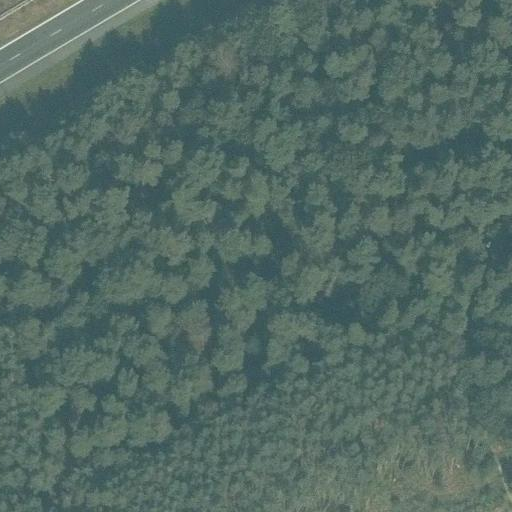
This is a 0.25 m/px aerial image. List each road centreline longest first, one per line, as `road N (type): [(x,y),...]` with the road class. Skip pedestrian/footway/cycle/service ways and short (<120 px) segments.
road 1 (track): [(511,500),(419,327),(389,324),(343,350),(279,359),(43,490)]
road 2 (motorway): [(0,75),(126,0)]
road 3 (track): [(43,490),(10,368)]
